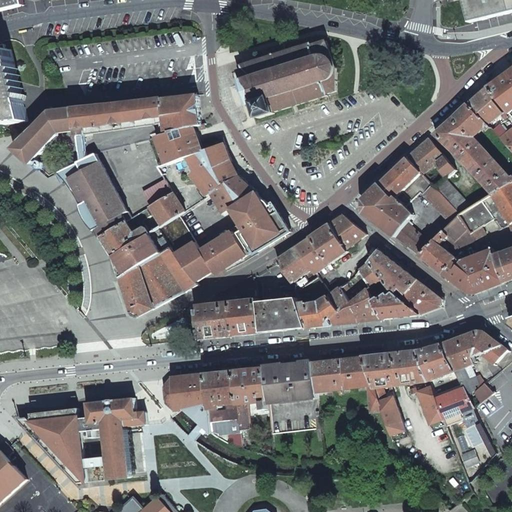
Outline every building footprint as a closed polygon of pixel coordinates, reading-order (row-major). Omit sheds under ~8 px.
[(0,0),(0,9),(25,3),(24,0),(0,0)] [(474,0),(466,0),(471,23),(478,21),(474,0)] [(511,0),(474,0),(480,19),(511,11),(511,0)] [(276,112),(329,95),(329,94),(339,91),(339,66),(328,41),(314,45),(313,44),(287,52),(284,44),(269,49),(272,56),(244,65),(245,69),(241,71),(244,79),(242,80),(243,83),(245,83),(251,103),(250,104),(251,107),(252,106),(255,116),(260,115),(261,118),(276,113),(276,112)] [(0,126),(2,126),(1,122),(7,121),(8,125),(31,121),(26,100),(27,95),(23,94),(25,90),(25,89),(22,87),(23,82),(20,80),(22,75),(18,73),(19,70),(20,68),(17,66),(12,49),(7,50),(5,43),(0,44),(0,126)] [(511,70),(489,88),(497,99),(511,117),(511,70)] [(497,99),(489,88),(470,105),(490,125),(504,113),(495,101),(497,99)] [(57,111),(57,109),(17,149),(33,164),(62,136),(61,133),(75,130),(78,141),(74,143),(77,164),(92,156),(91,127),(103,125),(104,129),(107,129),(106,125),(136,121),(137,124),(139,124),(138,120),(167,116),(169,135),(204,125),(200,95),(57,111)] [(493,128),(490,125),(470,105),(437,134),(460,156),(494,194),(511,184),(511,179),(473,138),(487,126),(489,128),(488,130),(497,140),(501,137),(493,128)] [(206,124),(204,125),(169,135),(161,138),(170,164),(228,144),(226,139),(205,146),(199,131),(208,128),(206,124)] [(511,127),(510,130),(511,131),(507,134),(499,126),(497,128),(495,126),(493,128),(501,137),(511,149),(511,127)] [(435,186),(438,189),(447,181),(458,171),(432,139),(409,158),(425,175),(440,162),(443,165),(439,168),(443,172),(432,182),(435,186)] [(228,144),(170,164),(161,168),(168,180),(194,170),(200,166),(201,170),(195,175),(206,188),(201,191),(206,201),(216,194),(215,193),(243,176),(233,158),(228,144)] [(102,151),(92,156),(77,164),(69,168),(75,178),(73,179),(105,238),(136,218),(133,212),(130,213),(104,161),(106,160),(102,151)] [(425,195),(435,186),(432,182),(425,175),(409,158),(382,184),(390,193),(396,199),(413,183),(423,194),(425,195)] [(75,178),(69,168),(62,171),(65,175),(69,173),(73,179),(75,178)] [(68,181),(73,179),(69,173),(65,175),(68,181)] [(260,192),(243,176),(215,193),(216,194),(227,213),(234,208),(260,192)] [(176,193),(168,181),(146,194),(154,207),(176,193)] [(447,181),(438,189),(463,216),(473,209),(447,181)] [(398,229),(402,232),(409,224),(417,216),(408,207),(423,194),(413,183),(396,199),(390,193),(384,198),(385,200),(383,202),(398,214),(385,227),(386,228),(389,231),(390,231),(398,229)] [(390,193),(382,184),(366,199),(368,213),(385,227),(398,214),(383,202),(385,200),(384,198),(390,193)] [(511,184),(494,194),(511,223),(511,222),(511,184)] [(463,216),(438,189),(435,186),(425,195),(454,224),(463,216)] [(234,208),(244,224),(269,206),(260,192),(234,208)] [(154,207),(136,218),(105,238),(116,256),(154,233),(151,229),(148,228),(138,234),(134,228),(158,213),(166,226),(182,216),(188,212),(177,193),(176,193),(154,207)] [(473,209),(463,216),(476,238),(486,232),(484,225),(497,217),(502,224),(504,227),(511,223),(494,194),(473,209)] [(239,231),(216,245),(231,265),(242,259),(243,261),(261,250),(290,231),(279,215),(274,206),(270,208),(269,206),(244,224),(248,229),(240,233),(239,231)] [(290,231),(261,250),(262,252),(295,233),(282,213),(279,215),(290,231)] [(333,224),(349,249),(369,234),(347,215),(333,224)] [(154,233),(116,256),(124,279),(144,266),(162,254),(165,252),(173,247),(193,233),(182,216),(166,226),(154,233)] [(476,238),(463,216),(454,224),(446,231),(444,234),(422,254),(445,273),(457,257),(458,256),(457,255),(440,243),(446,240),(454,247),(455,246),(457,248),(459,246),(455,241),(463,233),(469,241),(476,238)] [(333,224),(314,238),(332,265),(333,264),(351,252),(349,249),(333,224)] [(402,232),(398,237),(422,254),(444,234),(439,229),(433,234),(427,239),(409,224),(402,232)] [(398,237),(402,232),(398,229),(390,231),(398,237)] [(178,253),(198,241),(193,233),(173,247),(178,253)] [(314,238),(300,247),(318,273),(319,274),(332,265),(314,238)] [(205,252),(198,241),(178,253),(199,283),(217,272),(219,273),(231,265),(216,245),(205,252)] [(199,283),(178,253),(173,247),(165,252),(189,292),(201,285),(199,283)] [(281,261),(281,262),(294,282),(313,271),(316,275),(318,273),(300,247),(281,261)] [(457,257),(445,273),(471,293),(477,293),(508,281),(497,256),(494,248),(461,260),(457,257)] [(377,256),(376,254),(371,261),(372,262),(385,279),(397,293),(423,314),(444,306),(445,298),(382,249),(377,256)] [(511,250),(497,256),(508,281),(511,279),(511,250)] [(189,292),(165,252),(162,254),(163,255),(144,267),(157,308),(189,292)] [(372,262),(361,272),(372,289),(385,279),(372,262)] [(140,318),(157,308),(144,267),(144,266),(124,279),(135,315),(140,318)] [(200,305),(204,339),(266,332),(262,301),(260,302),(260,298),(262,298),(260,284),(255,275),(239,283),(244,290),(245,300),(200,305)] [(199,303),(200,305),(245,300),(244,290),(239,283),(199,303)] [(331,318),(335,324),(362,321),(351,302),(343,287),(333,295),(332,296),(341,310),(331,318)] [(351,302),(362,321),(386,319),(375,301),(373,302),(368,288),(351,302)] [(302,302),(309,327),(335,324),(331,318),(341,310),(332,296),(333,295),(331,292),(327,295),(328,298),(324,301),(306,304),(305,301),(302,302)] [(377,300),(375,301),(386,319),(423,314),(397,293),(392,296),(391,294),(384,297),(381,298),(381,297),(377,300)] [(262,301),(266,332),(309,327),(302,302),(300,297),(262,301)] [(477,406),(498,392),(497,391),(496,392),(487,383),(486,384),(480,374),(477,376),(472,363),(476,361),(476,359),(478,359),(477,354),(482,353),(497,365),(498,364),(497,363),(509,350),(511,351),(511,350),(487,330),(480,330),(443,343),(451,362),(459,377),(465,388),(467,394),(472,392),(477,406)] [(425,349),(420,350),(430,379),(431,381),(435,378),(436,381),(438,380),(439,384),(459,377),(451,362),(443,343),(425,349)] [(420,350),(367,356),(385,411),(394,436),(408,430),(395,396),(388,398),(385,388),(430,379),(420,350)] [(369,387),(371,406),(372,412),(385,411),(367,356),(315,362),(319,393),(369,387)] [(324,427),(319,393),(315,362),(267,367),(272,408),(275,435),(324,427)] [(267,367),(238,370),(241,404),(244,431),(254,430),(251,402),(265,401),(266,409),(272,408),(267,367)] [(208,374),(211,406),(241,404),(238,370),(208,374)] [(177,411),(188,411),(202,423),(214,434),(211,406),(208,374),(176,377),(169,386),(170,402),(177,411)] [(437,398),(431,381),(410,389),(412,394),(419,391),(432,423),(444,418),(437,398)] [(437,398),(444,418),(469,410),(474,408),(467,394),(465,388),(437,398)] [(36,418),(23,420),(82,484),(91,483),(84,433),(93,432),(94,439),(107,437),(112,480),(133,478),(127,428),(150,425),(148,412),(139,413),(137,399),(91,405),(92,419),(82,420),(81,409),(35,415),(36,418)] [(244,431),(241,404),(211,406),(214,434),(244,431)] [(230,460),(236,443),(211,433),(205,449),(230,460)] [(9,458),(15,453),(13,451),(8,444),(2,449),(9,458)] [(0,507),(30,481),(9,458),(2,449),(0,450),(0,507)] [(477,449),(461,455),(466,469),(482,463),(477,449)] [(178,511),(164,496),(147,511),(136,499),(121,511),(178,511)]
